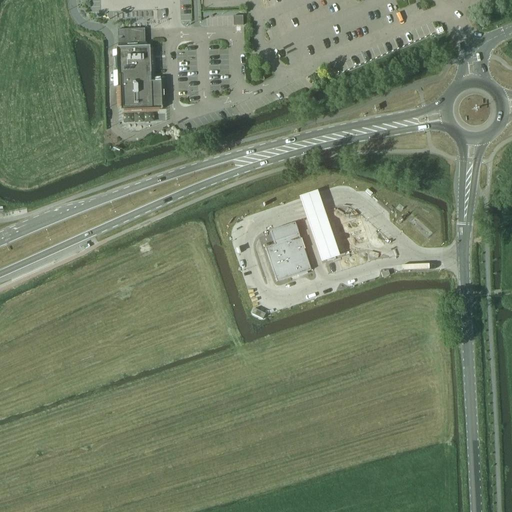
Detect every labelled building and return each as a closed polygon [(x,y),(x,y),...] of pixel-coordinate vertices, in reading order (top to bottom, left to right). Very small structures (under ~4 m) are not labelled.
[(234,26),(243,26),(243,16),(233,17),(234,26)] [(116,51),(114,51),(115,57),(116,57),(116,72),(115,72),(115,78),(119,78),(120,106),(124,105),(125,123),(157,122),(157,107),(167,106),(164,39),(154,39),(154,29),(118,30),(118,39),(118,47),(116,48),(116,51)] [(320,257),(321,262),(338,256),(337,251),(329,229),(325,218),(322,207),(319,198),(317,192),(300,198),(302,203),(305,212),(308,223),(312,234),(320,257)] [(274,245),(265,248),(276,282),(310,271),(302,246),(299,237),(297,230),(294,223),(270,232),(272,237),(274,245)] [(254,309),(253,312),(251,315),(262,320),(265,315),(254,309)]
